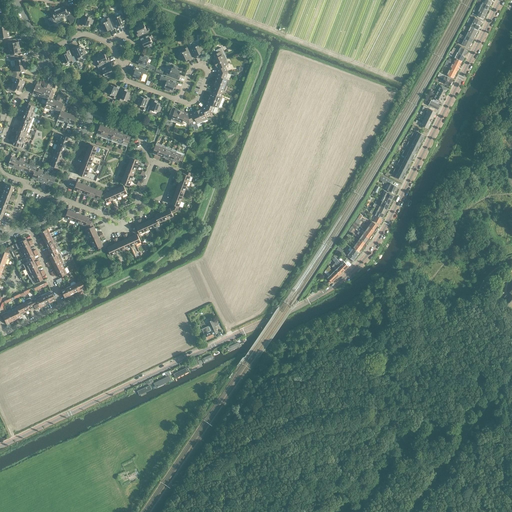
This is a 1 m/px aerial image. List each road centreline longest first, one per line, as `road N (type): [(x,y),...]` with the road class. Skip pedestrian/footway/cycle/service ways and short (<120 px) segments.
road 1 (residential): [(0,446),(292,311),(353,270),(375,244),(501,0)]
road 2 (residential): [(59,197),(89,116),(42,55)]
road 3 (residential): [(0,321),(6,333),(61,306),(28,226)]
